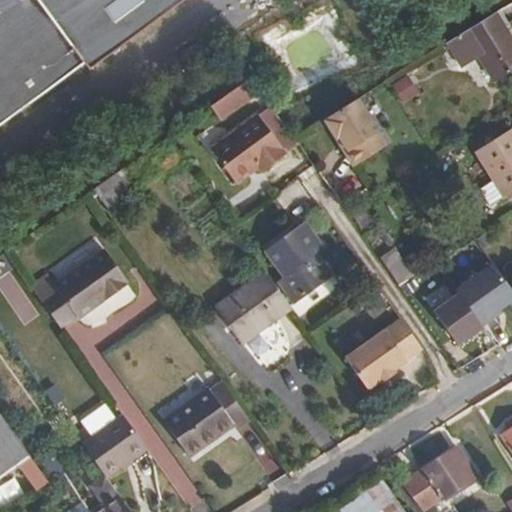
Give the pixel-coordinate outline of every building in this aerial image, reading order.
[(0,0),(0,123),(83,62),(87,69),(179,0),(0,0)] [(511,46),(488,9),(439,41),(453,62),(470,51),(487,76),(511,60),(511,46)] [(221,123),(262,95),(251,80),(211,108),(221,123)] [(350,97),(321,116),(350,163),(380,144),(350,97)] [(256,111),(208,145),(233,180),(255,164),(259,169),(284,151),(256,111)] [(511,126),(475,148),(494,178),(504,192),(511,186),(511,126)] [(119,164),(91,185),(104,203),(133,183),(119,164)] [(489,199),(504,192),(494,178),(480,186),(489,199)] [(259,225),(242,239),(262,267),(284,296),(322,268),(309,250),(287,266),(280,254),(259,225)] [(302,239),(280,254),(287,266),(309,250),(302,239)] [(375,254),(382,263),(396,281),(409,274),(388,244),(375,254)] [(42,269),(25,281),(59,327),(124,279),(99,246),(51,281),(42,269)] [(460,297),(437,312),(461,347),(485,331),(482,327),(511,306),(511,288),(496,266),(457,292),(460,297)] [(284,296),(262,267),(213,303),(237,337),(287,301),(284,296)] [(425,298),(409,274),(396,281),(405,296),(413,307),(422,299),(425,298)] [(413,307),(432,333),(441,326),(422,299),(413,307)] [(384,330),(333,363),(354,393),(366,385),(366,386),(379,378),(381,380),(394,371),(392,369),(406,360),(384,330)] [(248,422),(221,383),(211,391),(203,392),(163,422),(188,457),(229,426),(236,430),(248,422)] [(121,414),(80,443),(105,478),(146,447),(121,414)] [(511,416),(492,430),(511,460),(511,416)] [(0,472),(26,454),(0,418),(0,472)] [(422,471),(401,485),(421,511),(425,511),(479,475),(455,445),(421,468),(422,471)] [(91,511),(90,510),(70,482),(42,498),(50,511),(91,511)] [(341,510),(342,511),(399,511),(381,483),(341,510)] [(129,511),(116,493),(90,510),(91,511),(129,511)]
